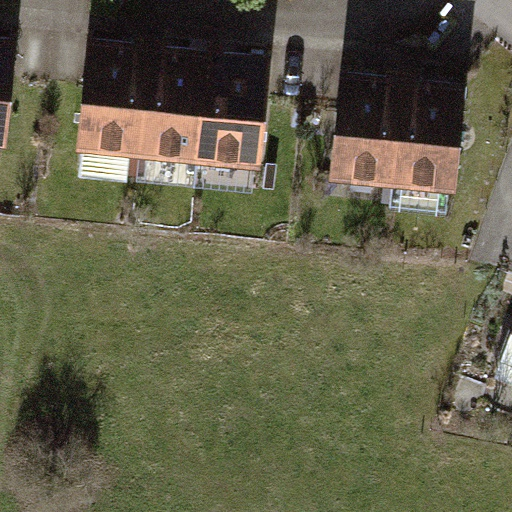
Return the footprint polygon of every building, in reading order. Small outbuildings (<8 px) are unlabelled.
[(14,38),(0,36),(0,132),(5,133),(14,38)] [(269,57),(92,39),(82,137),(85,137),(132,142),(259,155),(269,57)] [(464,83),(344,72),(335,166),(395,173),(450,178),(455,179),(464,83)] [(132,142),(85,137),(81,173),(128,178),(132,142)] [(450,178),(395,173),(392,203),(447,209),(450,178)]
